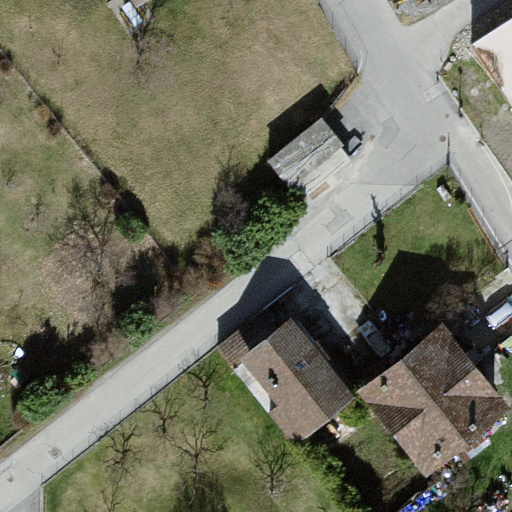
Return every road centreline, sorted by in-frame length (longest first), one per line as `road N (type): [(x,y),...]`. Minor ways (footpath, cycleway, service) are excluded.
road 1 (residential): [(0,496),(418,143)]
road 2 (residential): [(418,143),(358,0)]
road 3 (residential): [(511,251),(418,143)]
